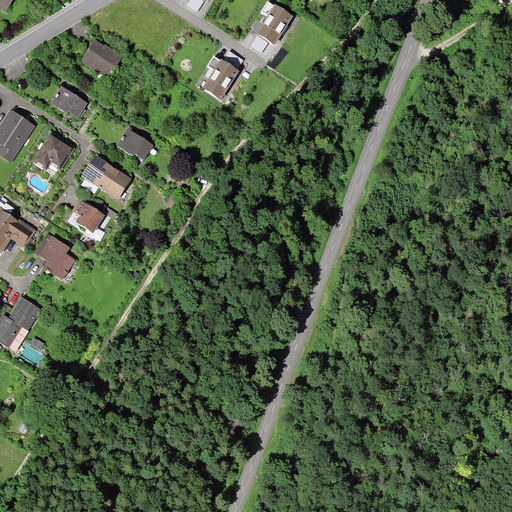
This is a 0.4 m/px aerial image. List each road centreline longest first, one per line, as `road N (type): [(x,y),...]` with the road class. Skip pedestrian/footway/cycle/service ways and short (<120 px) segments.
road 1 (track): [(0,503),(211,179),(374,0)]
road 2 (secondary): [(232,511),(428,0)]
road 3 (residential): [(263,64),(161,0)]
